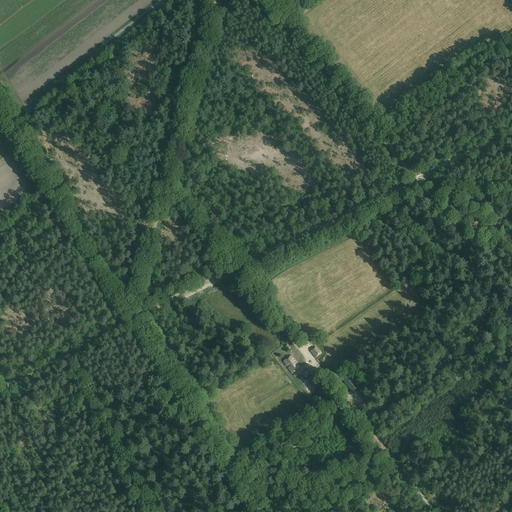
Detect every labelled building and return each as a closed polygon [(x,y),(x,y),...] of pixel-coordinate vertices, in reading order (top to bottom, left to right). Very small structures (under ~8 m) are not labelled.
[(316,358),(321,353),(316,347),(310,351),(316,358)] [(292,373),(300,367),(291,356),(283,362),(292,373)] [(343,380),(353,392),(359,386),(350,374),(343,380)] [(280,387),(289,382),(285,375),(276,380),(280,387)] [(314,390),(320,386),(312,376),(307,380),(314,390)]
